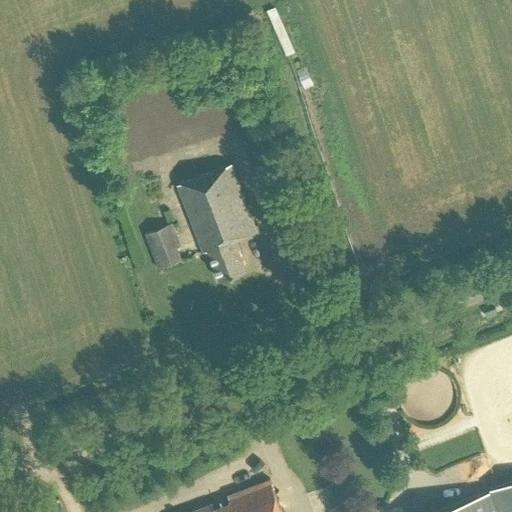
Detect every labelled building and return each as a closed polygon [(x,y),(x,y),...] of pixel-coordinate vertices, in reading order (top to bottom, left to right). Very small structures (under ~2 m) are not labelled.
[(236,238),(258,229),(232,162),(178,183),(204,250),(209,248),(220,278),(248,268),(236,238)] [(181,245),(172,221),(146,231),(160,267),(181,258),(177,247),(181,245)] [(227,492),(228,495),(180,511),(280,511),(268,477),(227,492)] [(503,511),(511,511),(511,479),(491,487),(491,488),(493,487),(503,511)] [(427,511),(503,511),(493,487),(491,488),(427,511)]
